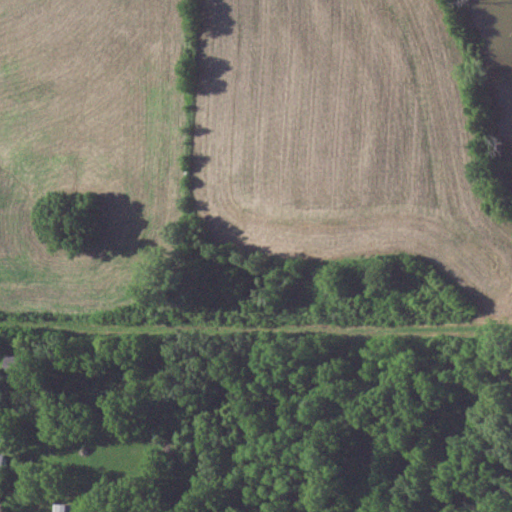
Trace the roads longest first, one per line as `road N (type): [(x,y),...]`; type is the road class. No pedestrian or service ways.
road 1 (residential): [(0,321),(511,328)]
road 2 (residential): [(0,482),(177,476),(176,451)]
